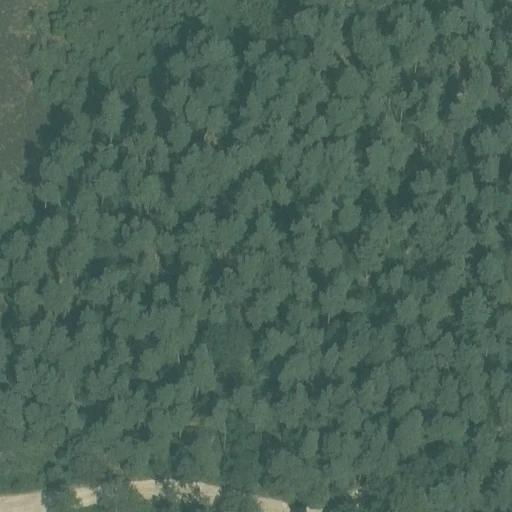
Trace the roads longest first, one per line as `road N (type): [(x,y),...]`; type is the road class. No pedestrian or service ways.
road 1 (track): [(0,510),(156,489),(255,500),(278,511)]
road 2 (track): [(366,511),(511,437)]
